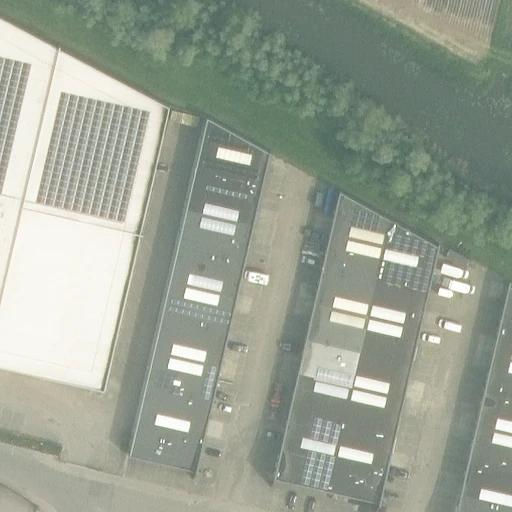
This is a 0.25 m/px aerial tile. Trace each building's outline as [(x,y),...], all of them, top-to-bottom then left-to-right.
[(0,365),(103,389),(168,106),(0,15),(0,365)] [(207,118),(194,175),(261,190),(270,152),(268,151),(268,152),(207,118)] [(194,175),(186,210),(253,225),(261,190),(194,175)] [(339,191),(330,232),(383,245),(389,219),(341,192),(341,191),(339,191)] [(186,210),(178,245),(245,260),(253,225),(186,210)] [(389,219),(383,245),(375,280),(428,292),(439,244),(437,243),(437,246),(389,219)] [(330,232),(322,267),(375,280),(383,245),(330,232)] [(178,245),(170,280),(237,295),(245,260),(178,245)] [(322,267),(313,303),(367,315),(375,280),(322,267)] [(170,280),(162,315),(229,330),(237,295),(170,280)] [(375,280),(367,315),(420,327),(428,292),(375,280)] [(508,281),(500,319),(511,321),(511,287),(509,286),(510,281),(508,281)] [(313,303),(305,338),(359,350),(367,315),(313,303)] [(162,315),(154,350),(221,366),(229,330),(162,315)] [(367,315),(359,350),(412,362),(420,327),(367,315)] [(511,321),(500,319),(492,354),(511,358),(511,321)] [(305,338),(297,373),(351,385),(359,350),(305,338)] [(154,350),(146,385),(213,401),(221,366),(154,350)] [(359,350),(351,385),(404,397),(412,362),(359,350)] [(511,358),(492,354),(484,389),(511,395),(511,358)] [(297,373),(289,408),(342,420),(343,417),(351,385),(297,373)] [(146,385),(137,420),(205,436),(213,401),(146,385)] [(351,385),(343,417),(342,420),(396,433),(404,397),(351,385)] [(511,395),(484,389),(476,424),(511,432),(511,395)] [(289,408),(281,443),(334,455),(342,420),(289,408)] [(197,471),(205,436),(137,420),(129,455),(197,471)] [(342,420),(334,455),(388,467),(396,433),(342,420)] [(511,432),(476,424),(467,459),(511,469),(511,432)] [(273,478),(326,490),(334,455),(281,443),(273,478)] [(334,455),(326,490),(380,503),(388,467),(334,455)] [(511,469),(467,459),(459,494),(511,506),(511,469)] [(511,511),(511,506),(459,494),(455,511),(511,511)]
